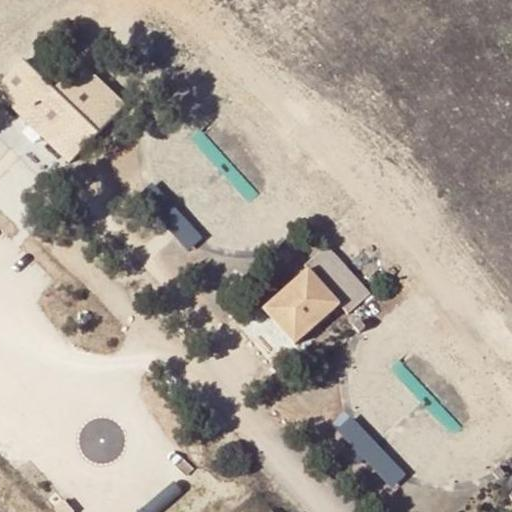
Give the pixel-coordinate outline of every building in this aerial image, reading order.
[(62,97),(23,61),(0,85),(0,97),(70,164),(125,105),(88,69),(62,97)] [(224,116),(198,136),(248,201),(274,181),(261,164),(246,176),(222,146),(238,134),(224,116)] [(148,200),(194,247),(207,235),(160,187),(148,200)] [(308,272),(263,311),(295,347),(339,307),(347,316),(370,296),(327,247),(304,268),(308,272)] [(356,415),(340,431),(396,489),(412,473),(356,415)]
